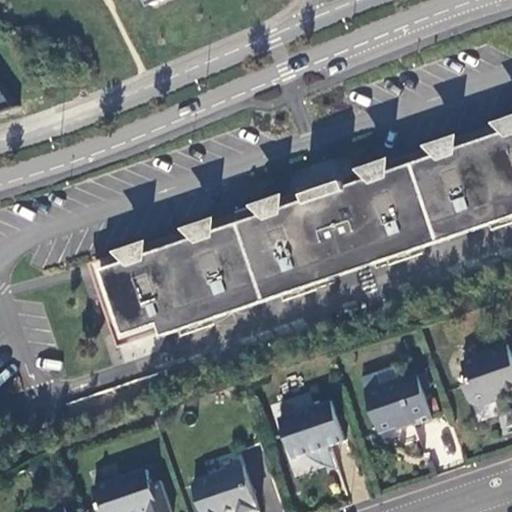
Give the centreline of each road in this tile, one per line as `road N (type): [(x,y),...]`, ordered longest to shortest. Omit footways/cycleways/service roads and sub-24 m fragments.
road 1 (tertiary): [(0,177),(129,134),(454,0)]
road 2 (tertiary): [(304,26),(0,145)]
